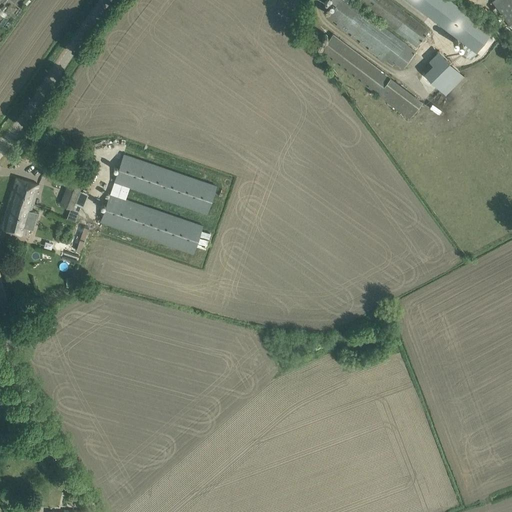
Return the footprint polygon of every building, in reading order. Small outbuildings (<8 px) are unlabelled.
[(393,67),(396,64),(403,68),(414,53),(349,2),(350,0),(355,0),(416,48),(428,32),(387,0),(329,0),(329,1),(335,5),(327,16),(393,67)] [(408,0),(480,54),(492,39),(487,35),(490,31),(449,0),(408,0)] [(511,0),(492,0),(492,1),(511,26),(511,0)] [(390,76),(333,34),(320,50),(409,119),(422,101),(389,77),(390,76)] [(426,72),(447,94),(466,75),(441,48),(430,59),(434,64),(426,72)] [(99,221),(192,253),(201,225),(123,199),(128,186),(205,213),(215,185),(122,154),(99,221)] [(42,175),(67,186),(59,204),(71,209),(87,173),(75,167),(72,174),(47,163),(42,175)] [(16,177),(11,196),(33,203),(39,184),(16,177)] [(9,203),(2,228),(25,234),(27,226),(33,228),(38,212),(32,210),(33,203),(11,196),(9,203)] [(44,301),(67,294),(60,274),(38,281),(44,301)]
